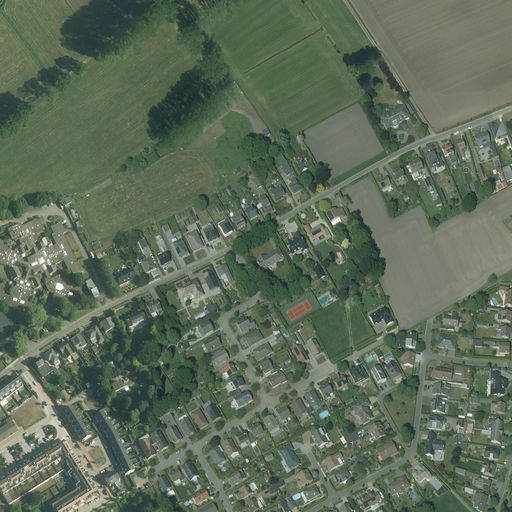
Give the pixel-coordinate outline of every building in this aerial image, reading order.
[(387,130),(410,119),(405,107),(381,118),(387,130)] [(496,140),(507,137),(503,124),(492,128),(496,140)] [(478,148),(491,144),(487,132),(475,136),(478,148)] [(460,152),(466,150),(463,141),(457,143),(460,152)] [(445,157),(454,154),(451,147),(442,150),(445,157)] [(434,152),(425,157),(432,172),(444,166),(439,154),(436,156),(434,152)] [(306,169),(313,165),(310,160),(305,163),(301,156),(294,160),(302,174),(307,171),(306,169)] [(412,175),(423,170),(419,160),(408,164),(412,175)] [(289,161),(285,164),(284,162),(283,163),(290,177),(296,174),(289,161)] [(401,186),(408,182),(401,169),(394,173),(401,186)] [(256,177),(261,190),(265,188),(259,175),(256,177)] [(382,190),(392,185),(388,177),(378,182),(382,190)] [(431,190),(437,188),(434,178),(428,181),(431,190)] [(492,195),(506,188),(503,181),(489,189),(492,195)] [(294,195),(302,190),(297,182),(289,187),(294,195)] [(276,202),(286,197),(281,188),(271,193),(276,202)] [(267,215),(274,212),(268,201),(261,204),(267,215)] [(39,205),(21,210),(22,214),(40,210),(39,205)] [(250,221),(258,217),(253,208),(246,212),(250,221)] [(332,225),(342,219),(337,210),(327,216),(332,225)] [(74,277),(86,272),(80,260),(78,261),(64,232),(67,230),(62,221),(53,225),(56,232),(52,235),(57,245),(49,249),(46,243),(39,246),(35,240),(39,238),(37,233),(45,229),(39,217),(31,221),(32,224),(24,227),(21,221),(9,227),(14,238),(20,235),(25,246),(15,251),(1,247),(3,241),(0,240),(0,295),(2,295),(0,300),(0,303),(20,310),(16,323),(9,321),(0,309),(0,335),(13,326),(21,329),(22,324),(28,326),(35,303),(30,302),(34,289),(42,284),(38,276),(28,282),(32,270),(47,274),(49,280),(44,282),(48,293),(51,294),(53,295),(51,302),(55,303),(73,309),(79,290),(74,288),(67,277),(59,274),(52,278),(49,272),(56,269),(55,266),(64,261),(69,271),(70,270),(74,277)] [(239,231),(247,227),(243,218),(234,222),(239,231)] [(330,237),(323,224),(306,234),(312,243),(323,236),(325,239),(330,237)] [(209,245),(219,240),(212,225),(205,229),(208,236),(206,237),(209,245)] [(194,253),(204,248),(196,232),(186,236),(194,253)] [(303,254),(308,251),(300,238),(286,246),(292,256),(301,251),(303,254)] [(180,260),(189,255),(181,240),(172,244),(180,260)] [(262,273),(284,261),(279,250),(256,262),(262,273)] [(161,267),(171,263),(166,253),(156,257),(161,267)] [(146,274),(156,270),(151,258),(145,261),(143,257),(137,260),(139,265),(141,264),(146,274)] [(224,287),(234,282),(226,266),(216,271),(224,287)] [(324,267),(318,270),(324,283),(330,280),(324,267)] [(132,270),(115,279),(119,288),(137,280),(132,270)] [(210,292),(219,288),(214,277),(205,281),(210,292)] [(85,283),(94,299),(101,295),(92,279),(85,283)] [(195,301),(205,296),(197,279),(177,289),(183,301),(193,296),(195,301)] [(151,315),(162,311),(158,302),(147,307),(151,315)] [(213,302),(210,303),(211,306),(209,307),(213,316),(219,314),(213,302)] [(386,327),(393,324),(385,307),(368,315),(374,327),(384,322),(386,327)] [(272,311),(275,317),(280,315),(277,308),(272,311)] [(129,328),(146,321),(142,312),(125,320),(129,328)] [(498,322),(511,323),(511,319),(511,313),(499,312),(498,322)] [(242,335),(256,327),(251,318),(237,325),(242,335)] [(443,327),(458,329),(459,320),(444,318),(443,327)] [(105,334),(115,329),(111,319),(100,324),(105,334)] [(205,337),(214,332),(209,323),(200,328),(205,337)] [(99,345),(105,342),(96,326),(85,332),(90,342),(95,339),(99,345)] [(303,326),(293,331),(295,336),(306,331),(303,326)] [(500,338),(510,339),(511,329),(501,328),(500,338)] [(250,348),(263,341),(258,332),(245,339),(250,348)] [(83,349),(87,346),(80,335),(70,341),(75,349),(81,346),(83,349)] [(437,348),(456,351),(458,338),(439,335),(437,348)] [(406,348),(416,350),(417,338),(408,336),(406,348)] [(208,353),(221,346),(216,338),(203,345),(208,353)] [(315,359),(322,355),(315,341),(308,345),(315,359)] [(67,359),(74,355),(65,342),(57,348),(62,356),(64,354),(67,359)] [(257,363),(273,354),(268,345),(252,353),(257,363)] [(500,355),(510,356),(510,346),(500,345),(500,355)] [(302,366),(310,362),(301,347),(293,351),(302,366)] [(54,365),(59,362),(52,350),(44,355),(48,362),(51,361),(54,365)] [(215,369),(230,360),(224,351),(210,360),(215,369)] [(113,353),(105,358),(108,363),(111,362),(112,362),(113,361),(117,368),(120,367),(115,360),(116,359),(113,353)] [(368,364),(376,360),(374,353),(365,357),(368,364)] [(403,367),(414,367),(415,355),(404,354),(403,367)] [(131,355),(124,359),(127,364),(134,361),(131,355)] [(43,378),(51,372),(46,364),(44,366),(40,359),(33,364),(43,378)] [(112,362),(108,364),(113,372),(117,370),(112,362)] [(266,376),(274,372),(269,362),(260,366),(266,376)] [(393,380),(401,376),(394,362),(386,367),(393,380)] [(229,379),(238,374),(233,365),(222,371),(224,375),(226,374),(229,379)] [(286,370),(289,376),(299,371),(297,365),(286,370)] [(379,385),(387,381),(379,368),(372,372),(379,385)] [(107,374),(105,370),(104,369),(100,371),(100,372),(97,374),(101,380),(108,375),(107,374)] [(354,370),(349,373),(356,386),(368,379),(363,370),(360,371),(359,369),(354,371),(354,370)] [(434,380),(451,383),(453,372),(436,369),(434,380)] [(273,389),(287,382),(282,372),(268,379),(273,389)] [(491,397),(505,397),(506,374),(491,374),(491,397)] [(16,375),(0,386),(0,403),(1,405),(25,387),(16,375)] [(339,391),(348,386),(342,376),(333,381),(339,391)] [(233,393),(245,386),(241,379),(229,386),(233,393)] [(116,400),(126,394),(125,392),(124,388),(123,387),(120,382),(111,387),(114,394),(113,394),(116,400)] [(331,399),(330,396),(334,394),(329,384),(319,390),(326,402),(331,399)] [(433,399),(448,400),(449,387),(434,386),(433,399)] [(64,391),(59,395),(65,403),(70,400),(64,391)] [(239,409),(253,402),(248,393),(234,401),(239,409)] [(313,410),(321,405),(314,393),(306,397),(313,410)] [(60,399),(55,402),(59,408),(64,405),(60,399)] [(299,419),(308,414),(301,400),(291,405),(299,419)] [(352,408),(363,426),(374,420),(368,408),(371,407),(367,400),(352,408)] [(431,412),(444,414),(445,403),(432,402),(431,412)] [(173,404),(161,412),(163,416),(176,409),(173,404)] [(491,413),(505,415),(506,405),(492,404),(491,413)] [(214,424),(222,419),(214,406),(206,410),(214,424)] [(66,418),(74,413),(71,408),(63,413),(66,418)] [(283,423),(291,418),(286,409),(278,414),(283,423)] [(200,431),(209,426),(200,410),(191,415),(200,431)] [(74,413),(66,418),(69,423),(77,418),(74,413)] [(97,423),(106,418),(103,413),(94,418),(97,423)] [(271,435),(280,430),(273,417),(264,422),(271,435)] [(77,418),(69,423),(72,428),(81,423),(77,418)] [(106,418),(97,423),(100,428),(109,423),(106,418)] [(428,430),(442,431),(443,420),(429,418),(428,430)] [(187,438),(195,433),(188,419),(179,424),(187,438)] [(467,429),(468,420),(460,419),(459,429),(467,429)] [(493,421),(491,433),(502,435),(504,423),(493,421)] [(0,430),(7,441),(18,433),(11,423),(0,430)] [(81,423),(72,428),(75,433),(84,428),(81,423)] [(109,423),(100,428),(103,433),(112,428),(109,423)] [(368,431),(375,442),(387,435),(380,424),(368,431)] [(256,440),(265,435),(258,425),(250,430),(256,440)] [(84,428),(75,433),(78,438),(87,433),(84,428)] [(112,428),(103,433),(107,438),(115,433),(112,428)] [(174,446),(183,442),(176,430),(167,434),(174,446)] [(311,436),(319,450),(325,446),(322,440),(326,437),(322,430),(311,436)] [(241,447),(249,441),(243,432),(235,437),(241,447)] [(87,433),(78,438),(82,444),(82,443),(90,438),(87,433)] [(115,433),(107,438),(108,440),(110,444),(119,440),(117,435),(115,433)] [(161,453),(169,449),(161,433),(153,437),(161,453)] [(360,433),(348,437),(351,446),(363,442),(360,433)] [(489,443),(500,445),(502,435),(491,433),(489,443)] [(427,435),(425,457),(434,458),(434,451),(444,452),(445,442),(436,442),(437,436),(427,435)] [(470,445),(465,444),(465,437),(459,436),(459,439),(458,439),(458,446),(464,446),(464,451),(470,452),(470,445)] [(119,440),(110,444),(112,450),(123,444),(121,439),(119,440)] [(229,458),(238,454),(231,440),(222,445),(229,458)] [(147,461),(156,456),(148,441),(139,445),(147,461)] [(64,442),(0,483),(0,491),(9,506),(64,472),(77,492),(53,507),(55,511),(70,511),(97,495),(64,442)] [(382,462),(398,453),(391,442),(376,450),(382,462)] [(123,444),(112,450),(115,455),(126,450),(123,444)] [(279,452),(290,471),(301,465),(290,445),(279,452)] [(217,466),(225,462),(217,448),(209,452),(217,466)] [(126,450),(115,455),(117,460),(128,455),(126,450)] [(484,460),(499,462),(500,452),(485,450),(484,460)] [(343,459),(340,453),(324,462),(330,473),(340,467),(337,462),(343,459)] [(128,455),(117,460),(120,466),(131,461),(128,455)] [(131,461),(120,466),(122,471),(133,466),(131,461)] [(191,482),(199,477),(191,463),(183,467),(191,482)] [(420,486),(431,476),(420,464),(415,469),(418,472),(417,473),(414,473),(413,475),(413,477),(414,479),(413,479),(420,486)] [(482,474),(493,478),(496,467),(485,464),(482,474)] [(133,466),(122,471),(125,477),(136,472),(133,466)] [(338,486),(352,479),(346,469),(333,477),(338,486)] [(174,484),(183,479),(178,471),(170,475),(174,484)] [(301,489),(314,482),(308,471),(295,478),(301,489)] [(109,476),(114,485),(120,482),(114,473),(109,476)] [(230,488),(242,481),(238,473),(226,479),(230,488)] [(114,485),(109,476),(104,479),(109,488),(114,485)] [(411,487),(405,476),(385,487),(391,498),(411,487)] [(164,493),(171,490),(165,478),(158,482),(164,493)] [(476,489),(489,493),(492,483),(479,478),(476,489)] [(256,495),(260,493),(256,485),(252,487),(256,495)] [(284,494),(283,490),(288,488),(287,485),(272,489),(274,496),(284,494)] [(240,502),(253,494),(248,486),(239,491),(241,493),(236,496),(240,502)] [(308,502),(320,496),(315,487),(303,494),(308,502)] [(445,496),(450,491),(446,487),(441,492),(445,496)] [(196,507),(209,499),(205,492),(192,499),(196,507)] [(362,511),(382,502),(377,492),(357,503),(362,511)] [(470,510),(477,511),(483,511),(488,498),(475,494),(470,510)] [(288,501),(283,503),(287,511),(293,511),(300,509),(295,498),(291,500),(292,504),(290,505),(288,501)] [(249,511),(257,511),(261,510),(255,501),(246,505),(249,511)]
